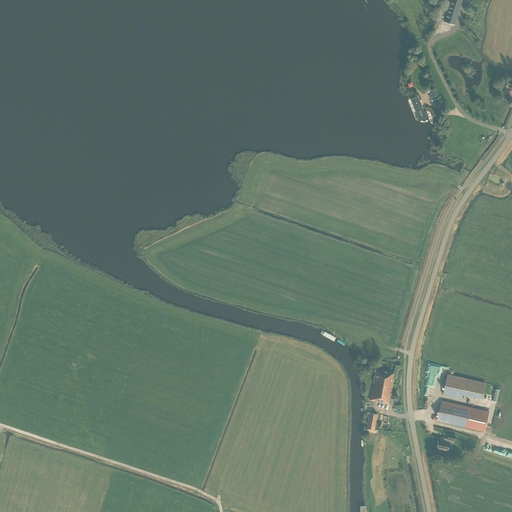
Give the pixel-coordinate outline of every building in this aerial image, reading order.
[(450,0),(444,22),(454,25),(462,0),(450,0)] [(418,97),(413,99),(419,115),(424,113),(418,97)] [(322,330),(319,335),(334,343),(337,338),(322,330)] [(389,403),(393,404),(394,399),(390,398),(394,379),(393,379),(394,373),(376,369),(370,399),(375,400),(375,401),(389,404),(389,403)] [(481,398),(485,383),(447,375),(443,394),(461,398),(462,394),(481,398)] [(450,424),(466,427),(471,407),(441,400),(437,421),(450,424)] [(374,431),(377,414),(371,413),(370,413),(369,414),(367,430),(374,431)] [(448,450),(449,443),(453,444),(455,435),(448,434),(447,442),(439,440),(437,448),(448,450)]
